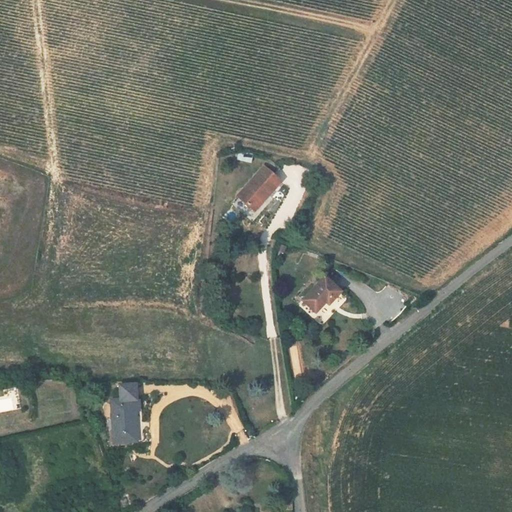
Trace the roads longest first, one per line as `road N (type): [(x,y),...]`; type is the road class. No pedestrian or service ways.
road 1 (residential): [(284,431),(511,240)]
road 2 (track): [(284,431),(261,249),(289,204),(294,176)]
road 3 (residential): [(147,511),(284,431)]
